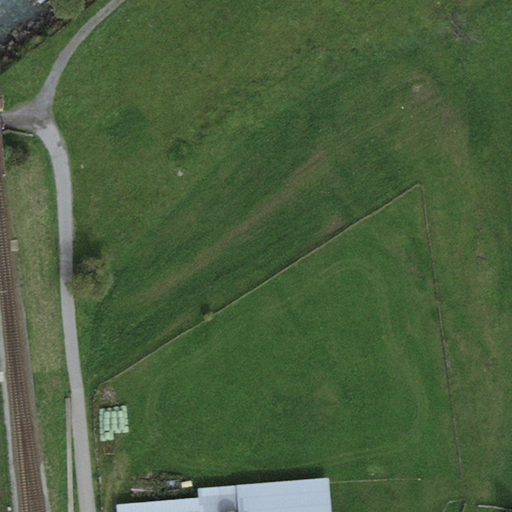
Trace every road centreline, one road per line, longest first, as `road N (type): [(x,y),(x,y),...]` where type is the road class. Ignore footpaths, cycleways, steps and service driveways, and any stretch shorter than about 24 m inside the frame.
road 1 (residential): [(85,511),(56,142)]
road 2 (track): [(32,123),(70,45),(113,0)]
